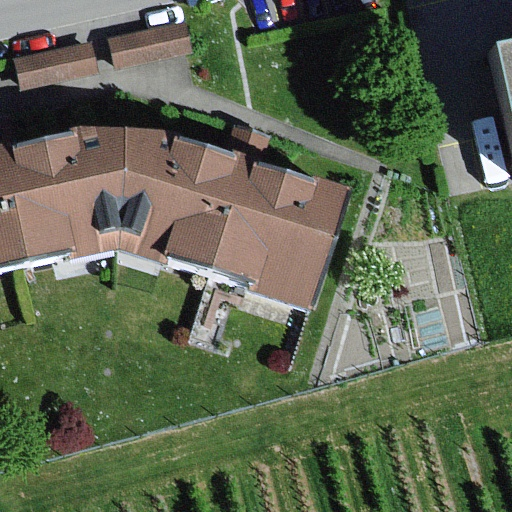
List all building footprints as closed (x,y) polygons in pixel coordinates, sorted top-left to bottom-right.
[(178,24),(101,43),(108,69),(184,50),(178,24)] [(84,42),(7,62),(14,87),(90,68),(84,42)] [(511,44),(475,52),(503,183),(511,181),(511,44)] [(70,261),(117,251),(120,133),(72,131),(10,144),(0,146),(0,267),(68,253),(70,261)] [(164,137),(120,133),(117,251),(164,267),(167,257),(248,284),(244,294),(298,312),(338,195),(238,161),(164,137)]
